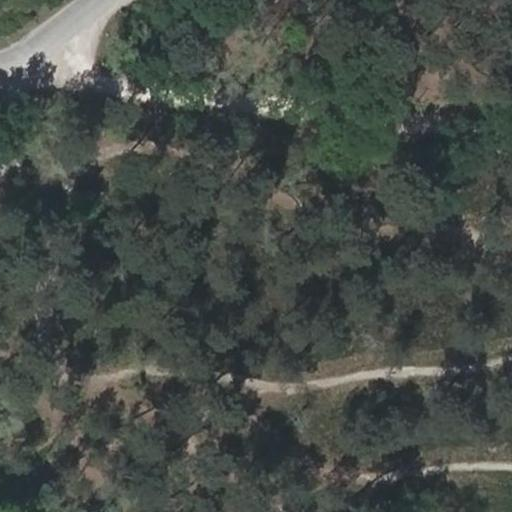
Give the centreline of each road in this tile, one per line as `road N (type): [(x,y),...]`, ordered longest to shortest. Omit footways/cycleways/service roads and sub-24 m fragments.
road 1 (track): [(17,85),(511,139)]
road 2 (residential): [(131,0),(17,85)]
